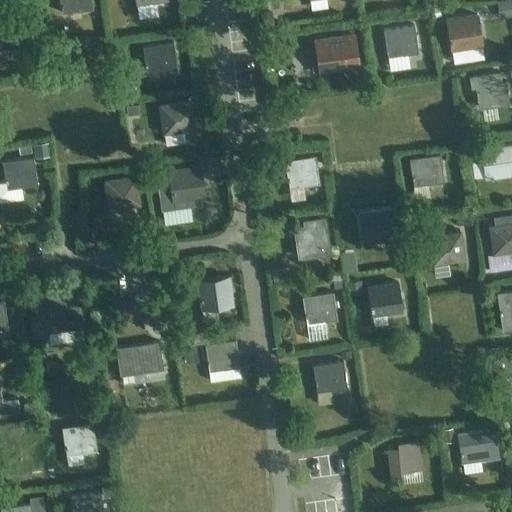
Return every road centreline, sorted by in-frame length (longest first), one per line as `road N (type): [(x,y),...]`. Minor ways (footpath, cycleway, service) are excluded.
road 1 (residential): [(278,458),(245,235)]
road 2 (residential): [(425,118),(317,110),(229,122)]
road 3 (residential): [(68,258),(245,235)]
road 4 (residential): [(450,323),(377,426),(348,448)]
road 5 (residential): [(50,101),(68,258)]
road 6 (residential): [(229,122),(212,0)]
